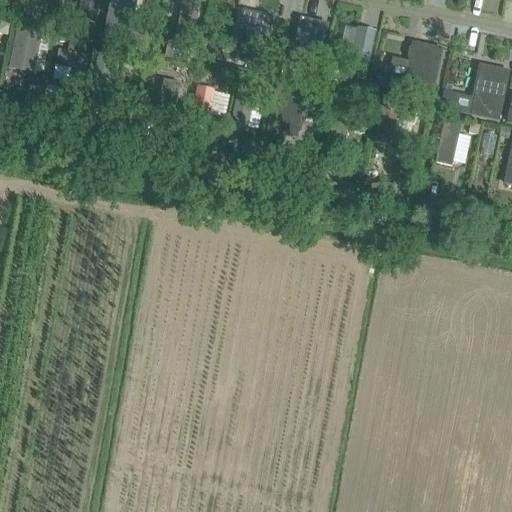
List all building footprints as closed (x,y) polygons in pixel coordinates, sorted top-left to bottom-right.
[(19,0),(2,0),(1,5),(17,9),(19,0)] [(52,13),(55,0),(33,0),(32,9),(52,13)] [(102,0),(83,0),(79,23),(97,27),(102,0)] [(112,0),(105,33),(130,39),(138,0),(112,0)] [(200,6),(188,4),(179,43),(191,46),(200,6)] [(237,44),(233,61),(262,67),(272,18),(243,12),(242,16),(240,18),(239,26),(240,28),(237,44)] [(358,26),(347,75),(364,79),(374,30),(358,26)] [(141,29),(138,43),(150,45),(153,31),(141,29)] [(315,29),(307,70),(319,73),(327,32),(315,29)] [(34,76),(42,35),(19,30),(10,71),(34,76)] [(209,40),(206,55),(217,57),(220,42),(209,40)] [(390,78),(387,90),(403,93),(432,99),(442,51),(413,44),(413,48),(410,50),(409,58),(410,60),(406,81),(390,78)] [(76,95),(85,51),(63,46),(54,91),(76,95)] [(116,56),(100,53),(91,98),(107,101),(116,56)] [(480,67),(470,115),(499,121),(509,73),(480,67)] [(380,68),(376,83),(388,86),(391,70),(380,68)] [(260,83),(242,79),(232,124),(250,128),(260,83)] [(183,87),(165,83),(156,126),(174,130),(183,87)] [(278,85),(268,133),(297,139),(298,135),(300,133),(300,132),(302,125),(300,123),(301,118),(305,102),(320,105),(323,93),(306,90),(278,84),(278,85)] [(207,137),(216,94),(199,90),(189,133),(207,137)] [(445,94),(441,110),(453,112),(456,97),(445,94)] [(420,111),(385,103),(376,143),(394,147),(399,124),(416,128),(420,111)] [(327,152),(345,156),(354,113),(336,109),(327,152)] [(454,167),(463,124),(446,121),(437,163),(454,167)] [(499,143),(484,139),(476,180),(491,183),(499,143)]
